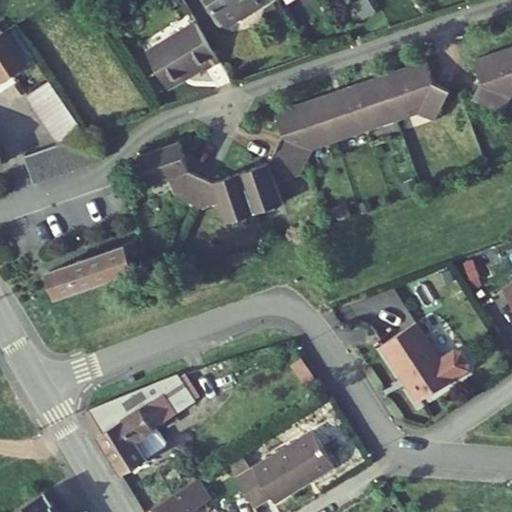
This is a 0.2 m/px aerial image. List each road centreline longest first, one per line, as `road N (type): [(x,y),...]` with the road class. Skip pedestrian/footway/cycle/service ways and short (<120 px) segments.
road 1 (residential): [(0,208),(102,171),(162,123),(511,1)]
road 2 (residential): [(40,385),(258,309)]
road 3 (residential): [(258,309),(278,304),(303,314),(386,435),(407,450)]
road 4 (tertiary): [(115,511),(40,385)]
